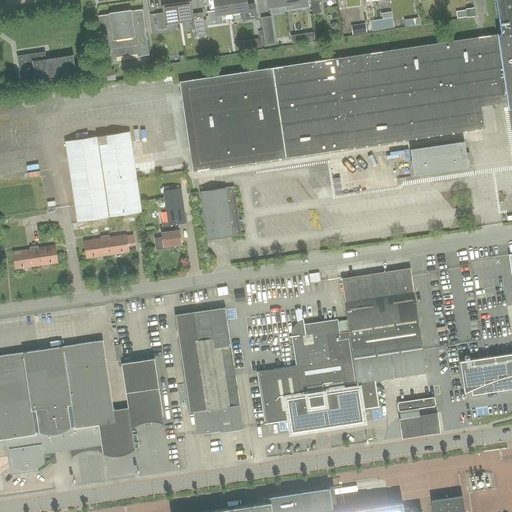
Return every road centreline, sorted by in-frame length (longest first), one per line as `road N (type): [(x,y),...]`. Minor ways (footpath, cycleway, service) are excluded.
road 1 (tertiary): [(0,510),(511,432)]
road 2 (unclassified): [(0,311),(511,234)]
road 3 (unknown): [(250,216),(249,244),(259,246),(511,210)]
road 4 (unknown): [(255,471),(244,318),(333,297),(331,261)]
